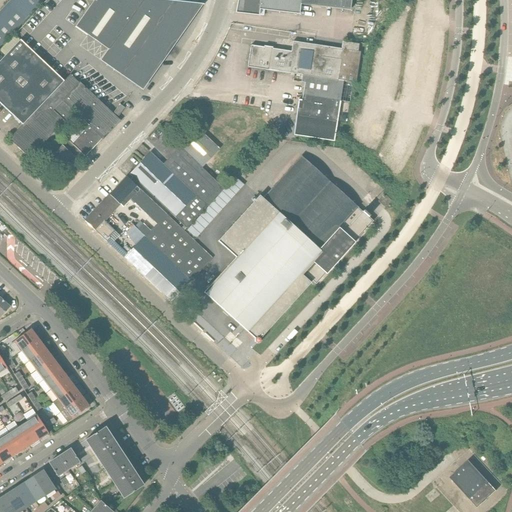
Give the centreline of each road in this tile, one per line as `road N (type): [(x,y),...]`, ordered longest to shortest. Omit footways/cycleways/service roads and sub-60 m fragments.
road 1 (primary): [(511,352),(383,395),(259,511)]
road 2 (residential): [(291,404),(413,267),(464,189)]
road 3 (primary): [(283,511),(377,422),(429,397),(511,379)]
road 4 (residential): [(58,209),(189,69),(222,0)]
road 5 (residential): [(58,209),(243,382)]
road 6 (residential): [(458,0),(456,57),(429,167),(464,189)]
road 7 (unknown): [(152,111),(53,33),(67,0)]
road 8 (residential): [(0,482),(116,405)]
road 9 (residential): [(116,405),(37,306)]
road 10 (unknown): [(220,8),(265,20),(344,19)]
road 11 (residential): [(169,479),(188,445),(248,387)]
